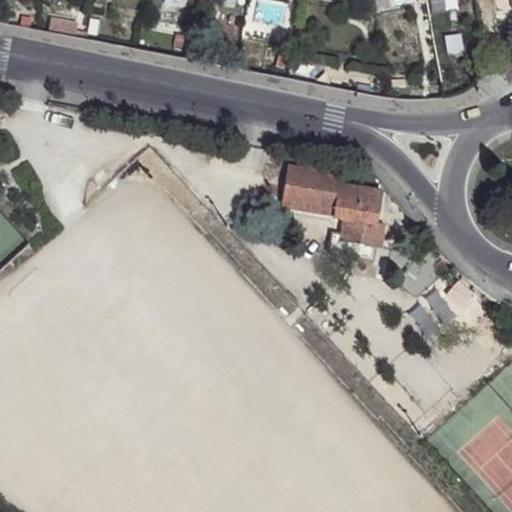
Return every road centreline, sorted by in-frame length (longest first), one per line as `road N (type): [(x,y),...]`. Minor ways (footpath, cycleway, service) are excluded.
road 1 (secondary): [(327,123),(0,52)]
road 2 (secondary): [(327,123),(403,165),(451,225)]
road 3 (secondary): [(484,126),(327,123)]
